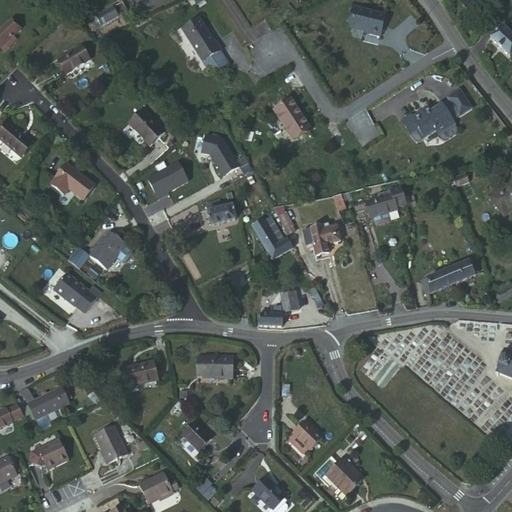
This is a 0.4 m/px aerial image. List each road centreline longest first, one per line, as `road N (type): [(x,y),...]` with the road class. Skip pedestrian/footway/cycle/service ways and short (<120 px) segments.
road 1 (residential): [(194,326),(119,184),(39,99),(14,92)]
road 2 (unclassified): [(325,333),(344,390),(472,511)]
road 3 (tertiary): [(0,376),(144,329),(194,326)]
road 4 (tertiary): [(511,322),(411,315),(325,333)]
road 5 (residential): [(351,111),(336,117),(325,109),(295,65),(253,46),(220,0)]
road 6 (residential): [(457,42),(351,111)]
